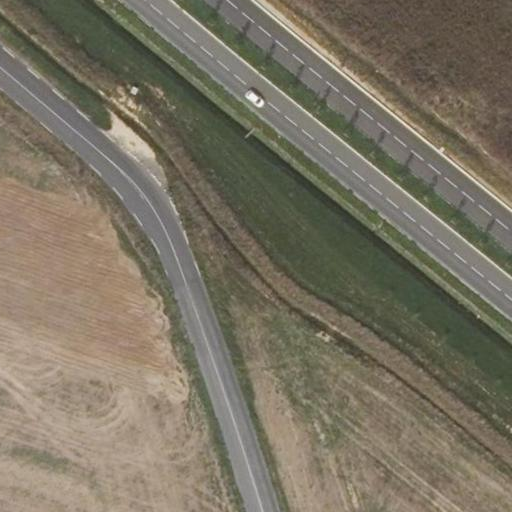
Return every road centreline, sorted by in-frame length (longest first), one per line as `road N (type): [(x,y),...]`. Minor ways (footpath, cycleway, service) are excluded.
road 1 (tertiary): [(0,68),(155,210),(264,511)]
road 2 (tertiary): [(146,0),(511,296)]
road 3 (tertiary): [(511,223),(234,0)]
